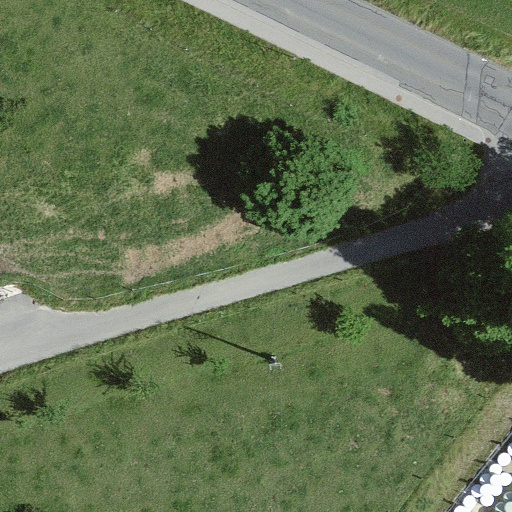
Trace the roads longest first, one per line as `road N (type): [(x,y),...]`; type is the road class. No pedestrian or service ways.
road 1 (track): [(0,369),(511,201)]
road 2 (secondary): [(511,120),(266,0)]
